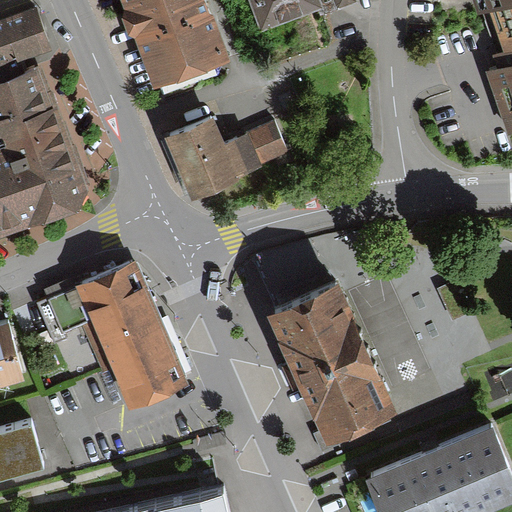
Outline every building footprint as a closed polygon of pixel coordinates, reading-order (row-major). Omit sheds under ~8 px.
[(117,0),(153,91),(228,62),(205,3),(206,0),(117,0)] [(317,0),(249,0),(261,31),(321,8),(317,0)] [(511,0),(473,0),(480,17),(491,13),(511,5),(511,0)] [(511,5),(491,13),(505,56),(511,53),(511,5)] [(0,70),(53,51),(36,6),(0,18),(0,70)] [(511,53),(505,56),(494,59),(497,69),(488,72),(510,139),(511,138),(511,53)] [(0,146),(28,223),(77,206),(88,181),(74,143),(71,144),(52,91),(50,92),(40,65),(0,78),(0,146)] [(212,116),(163,137),(191,200),(237,179),(236,176),(261,165),(260,163),(290,150),(274,116),(245,129),(247,132),(223,142),(212,116)] [(0,234),(28,223),(0,146),(0,234)] [(130,412),(191,387),(136,259),(80,283),(76,273),(41,288),(46,298),(36,302),(55,345),(70,339),(68,333),(83,327),(102,372),(111,368),(130,412)] [(267,316),(328,449),(400,416),(339,283),(267,316)] [(0,382),(23,376),(6,320),(0,321),(0,382)] [(31,420),(0,428),(0,471),(42,460),(31,420)] [(511,472),(491,424),(365,478),(379,511),(477,511),(511,497),(511,472)] [(229,511),(224,487),(111,511),(229,511)]
